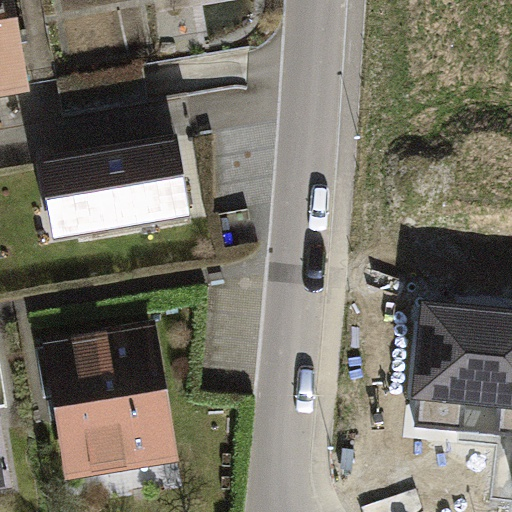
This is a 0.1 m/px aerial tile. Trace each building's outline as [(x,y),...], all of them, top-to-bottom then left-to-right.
[(0,0),(0,89),(21,86),(6,0),(0,0)] [(143,65),(58,80),(64,118),(150,103),(143,65)] [(135,143),(40,159),(54,242),(192,219),(178,136),(135,143)] [(511,310),(414,300),(404,404),(412,405),(409,433),(469,439),(508,443),(504,487),(511,487),(511,310)] [(153,329),(49,345),(58,399),(64,398),(65,409),(67,419),(62,420),(71,474),(170,458),(162,408),(166,408),(153,329)]
